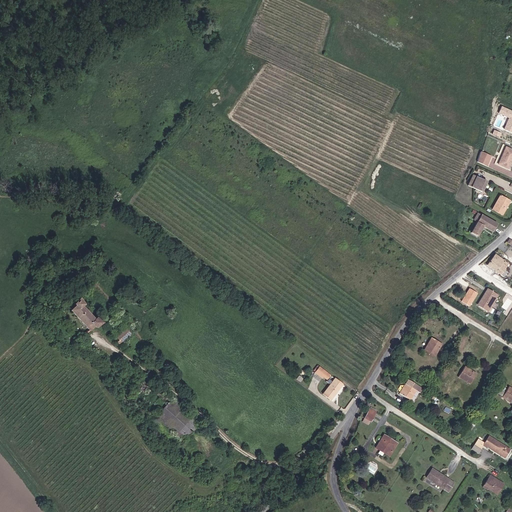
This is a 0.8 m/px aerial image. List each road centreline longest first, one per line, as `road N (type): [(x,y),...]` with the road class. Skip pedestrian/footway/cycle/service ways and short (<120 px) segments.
road 1 (unclassified): [(347,421),(433,296)]
road 2 (unclassified): [(347,421),(262,511)]
